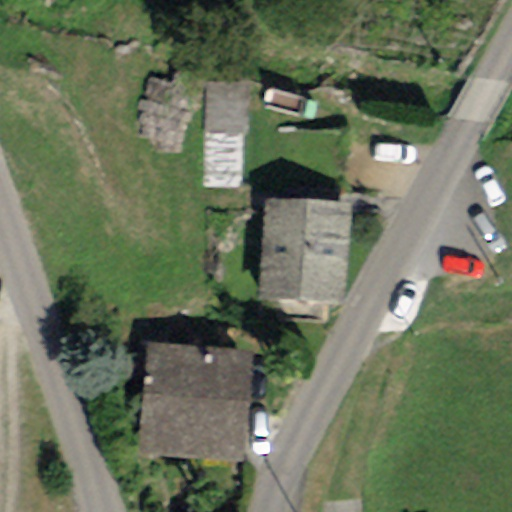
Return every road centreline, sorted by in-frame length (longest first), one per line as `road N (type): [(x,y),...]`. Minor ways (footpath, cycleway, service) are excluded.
road 1 (unclassified): [(511,47),(342,352),(268,511)]
road 2 (unclassified): [(98,511),(0,245)]
